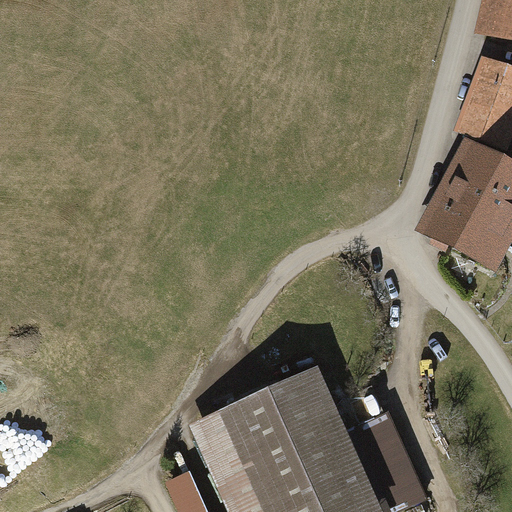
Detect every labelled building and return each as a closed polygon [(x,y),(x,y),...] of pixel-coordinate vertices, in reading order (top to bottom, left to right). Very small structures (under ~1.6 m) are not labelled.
[(511,0),(489,0),(480,35),(511,43),(511,0)] [(511,74),(483,63),(456,132),(506,151),(511,135),(511,74)] [(511,175),(466,150),(419,233),(493,274),(511,240),(511,175)] [(193,428),(228,511),(399,511),(422,503),(385,418),(345,435),(319,375),(193,428)] [(199,511),(184,476),(163,485),(174,511),(199,511)]
